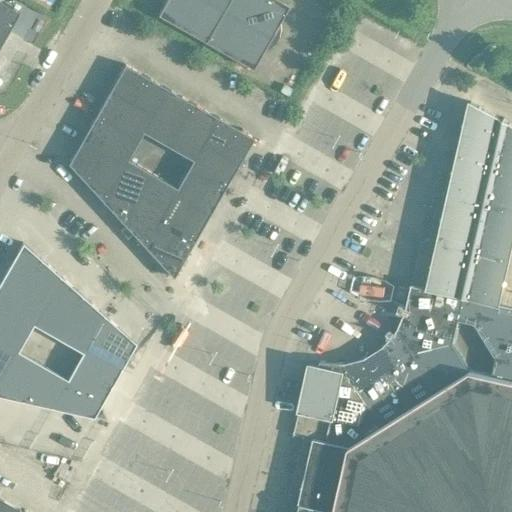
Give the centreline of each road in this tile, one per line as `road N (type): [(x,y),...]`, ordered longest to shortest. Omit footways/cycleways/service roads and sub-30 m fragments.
road 1 (unclassified): [(236,511),(272,355),(298,298),(471,0)]
road 2 (unknown): [(17,146),(167,297)]
road 3 (unknown): [(89,24),(265,126)]
road 4 (unknown): [(0,202),(146,334)]
road 5 (unclassified): [(103,0),(6,165)]
